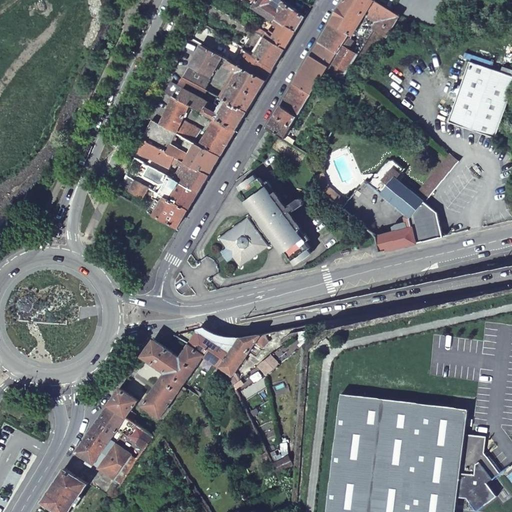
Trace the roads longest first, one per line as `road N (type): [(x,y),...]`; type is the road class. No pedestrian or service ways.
road 1 (residential): [(329,0),(163,281)]
road 2 (residential): [(222,307),(234,330),(511,274)]
road 3 (secondary): [(511,237),(222,307)]
road 4 (residential): [(86,164),(105,166),(117,152),(189,0)]
road 5 (primary): [(86,164),(161,0)]
